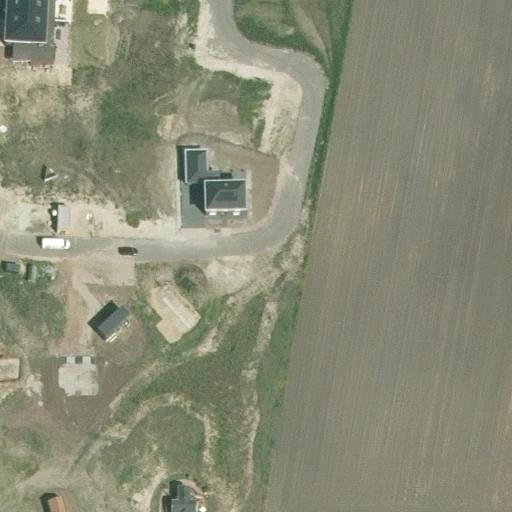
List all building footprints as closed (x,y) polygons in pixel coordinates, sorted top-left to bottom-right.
[(3,1),(2,14),(6,14),(5,23),(53,25),(54,1),(57,1),(56,0),(6,0),(6,1),(3,1)] [(141,7),(140,33),(186,35),(188,9),(141,7)] [(5,23),(4,49),(12,49),(30,50),(29,67),(53,66),(54,50),(52,50),(53,25),(5,23)] [(140,33),(138,59),(154,60),(154,59),(185,60),(186,35),(140,33)] [(153,74),(124,96),(136,112),(184,75),(185,60),(154,59),(154,60),(153,74)] [(184,75),(136,112),(148,127),(177,105),(194,108),(195,109),(201,78),(184,75)] [(35,78),(0,81),(0,85),(2,104),(38,100),(35,78)] [(194,108),(190,124),(216,130),(226,84),(201,78),(195,109),(194,108)] [(226,84),(216,130),(242,135),(251,89),(226,84)] [(101,85),(89,86),(90,94),(101,93),(102,93),(101,85)] [(90,94),(89,94),(90,102),(102,100),(101,93),(90,94)] [(38,100),(2,104),(5,125),(40,121),(38,100)] [(40,121),(5,125),(7,148),(43,144),(40,121)] [(93,130),(81,132),(82,140),(93,138),(94,138),(93,130)] [(82,140),(81,140),(82,147),(94,146),(93,138),(82,140)] [(43,144),(7,148),(10,170),(45,166),(43,144)] [(117,184),(117,216),(157,216),(157,208),(157,204),(175,204),(174,148),(163,145),(163,162),(155,163),(156,184),(151,184),(117,184)] [(204,157),(185,157),(186,188),(203,188),(204,214),(204,218),(242,217),(242,191),(217,192),(217,178),(204,178),(204,157)] [(93,160),(81,161),(82,169),(94,168),(93,160)] [(45,166),(10,170),(12,192),(48,188),(45,166)] [(160,290),(149,301),(181,336),(193,325),(160,290)] [(58,292),(38,296),(45,333),(64,330),(58,292)] [(103,328),(95,334),(103,343),(113,333),(119,328),(125,334),(134,326),(120,311),(114,317),(103,328)] [(5,354),(0,356),(0,374),(11,371),(5,354)] [(59,371),(59,384),(71,384),(71,397),(73,397),(73,399),(82,399),(82,397),(84,397),(84,384),(97,384),(97,372),(84,372),(84,359),(72,359),(72,371),(59,371)] [(16,439),(0,453),(0,477),(28,453),(16,439)] [(116,457),(99,468),(119,500),(136,489),(116,457)] [(171,505),(170,511),(194,511),(194,504),(188,504),(188,494),(185,492),(180,492),(176,495),(177,505),(171,505)] [(63,511),(61,502),(45,506),(47,511),(63,511)]
